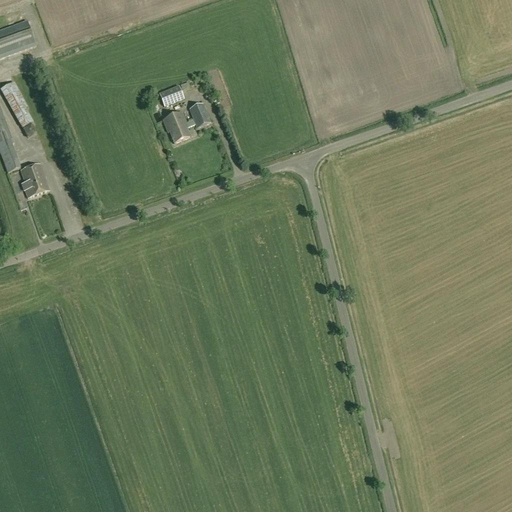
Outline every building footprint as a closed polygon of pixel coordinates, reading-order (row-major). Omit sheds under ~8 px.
[(0,60),(36,48),(28,23),(0,32),(0,60)] [(12,79),(11,78),(0,83),(0,86),(3,92),(0,93),(22,131),(35,124),(14,87),(19,85),(15,78),(12,79)] [(179,88),(159,96),(164,108),(184,101),(179,88)] [(197,130),(211,125),(203,106),(189,111),(194,122),(186,126),(182,114),(175,117),(174,114),(169,116),(170,119),(163,122),(168,135),(170,134),(174,145),(190,139),(186,130),(196,127),(197,130)] [(0,151),(8,175),(21,170),(10,142),(12,141),(0,109),(0,151)] [(49,193),(40,166),(21,173),(26,189),(25,189),(19,173),(13,175),(20,194),(25,192),(28,200),(49,193)]
